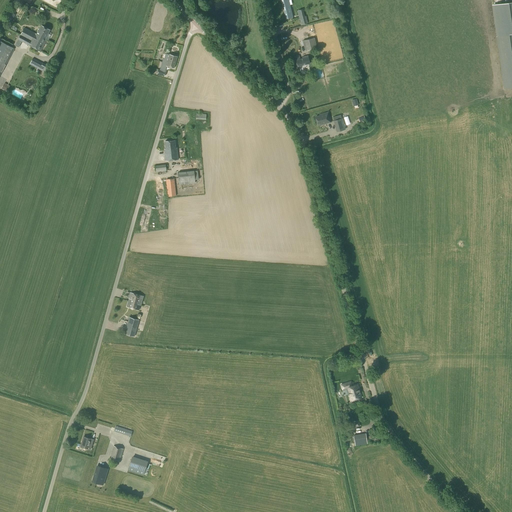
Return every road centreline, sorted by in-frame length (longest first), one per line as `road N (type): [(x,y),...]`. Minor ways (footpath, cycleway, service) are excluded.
road 1 (unclassified): [(44,511),(195,24)]
road 2 (unclassified): [(461,511),(391,431),(378,403),(299,135),(278,107)]
road 3 (unknown): [(69,0),(50,54),(19,51),(2,85)]
